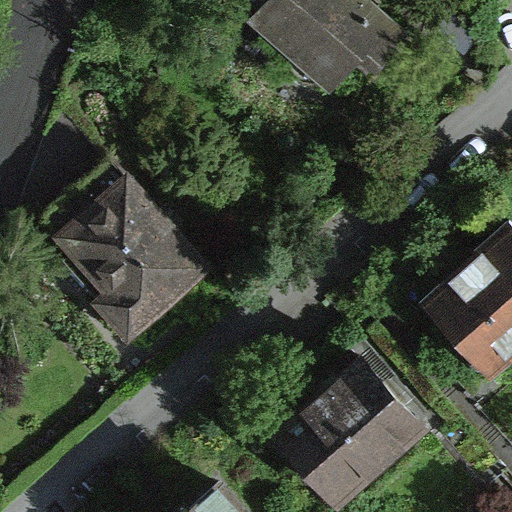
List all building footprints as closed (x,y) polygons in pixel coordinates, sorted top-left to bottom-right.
[(270,0),(254,19),(335,85),(364,50),(381,63),(411,26),(378,0),(270,0)] [(111,289),(94,304),(128,343),(215,268),(120,159),(51,218),(111,289)] [(511,365),(511,225),(426,299),(495,380),(511,365)] [(435,429),(368,354),(279,433),(346,509),(435,429)] [(251,511),(224,480),(186,511),(251,511)]
